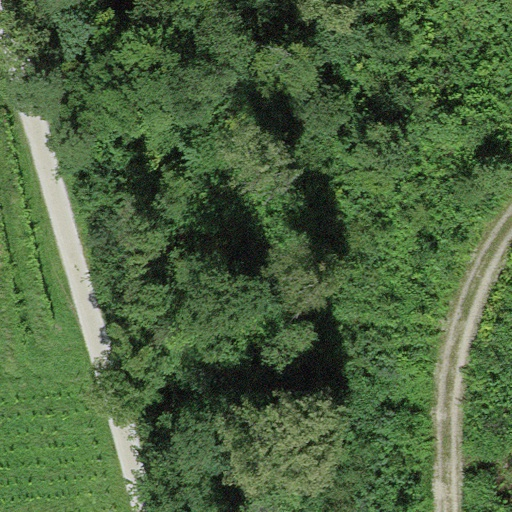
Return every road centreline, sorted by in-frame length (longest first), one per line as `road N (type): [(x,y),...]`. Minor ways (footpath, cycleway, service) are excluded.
road 1 (track): [(151,511),(102,296),(9,0)]
road 2 (track): [(455,511),(455,349),(477,264),(511,212)]
